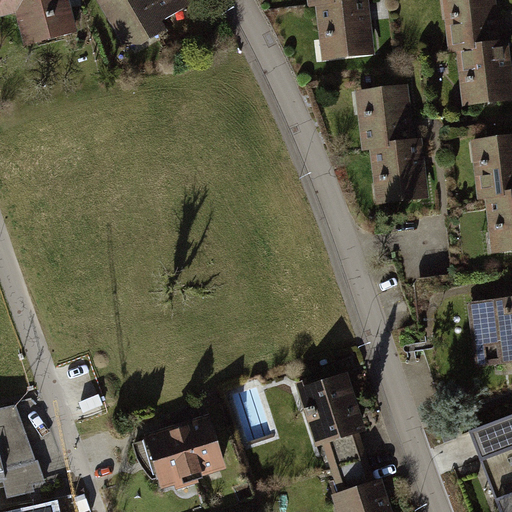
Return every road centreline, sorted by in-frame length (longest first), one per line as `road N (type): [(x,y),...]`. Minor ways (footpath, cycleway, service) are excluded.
road 1 (residential): [(441,511),(337,214),(240,0)]
road 2 (residential): [(98,511),(0,228)]
